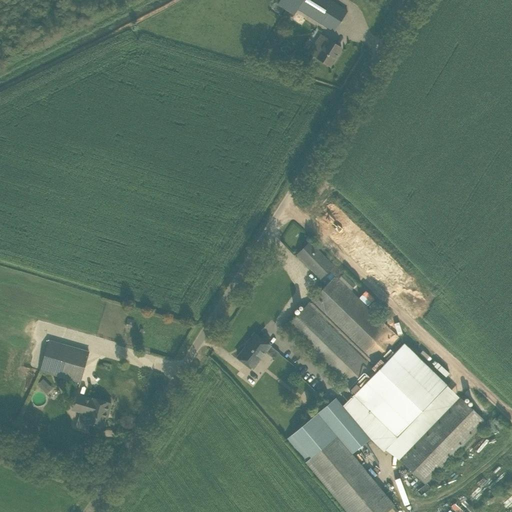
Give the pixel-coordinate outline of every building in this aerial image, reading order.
[(280,0),(278,5),(277,5),(278,6),(293,14),(293,15),(297,9),(321,23),(334,3),(329,0),(280,0)] [(334,32),(347,11),(334,3),(321,23),(334,32)] [(320,35),(309,53),(330,66),(341,48),(320,35)] [(330,270),(335,276),(338,278),(343,273),(345,271),(332,259),(329,262),(310,243),(296,255),(321,279),(330,270)] [(338,278),(335,276),(283,329),(348,392),(400,338),(350,290),(355,284),(343,273),(338,278)] [(0,313),(92,340),(101,310),(1,280),(0,282),(0,313)] [(249,343),(238,357),(252,368),(270,346),(254,333),(248,342),(249,343)] [(80,382),(89,352),(48,340),(39,370),(57,376),(80,382)] [(404,343),(354,394),(397,436),(447,385),(404,343)] [(38,384),(47,392),(52,387),(43,379),(38,384)] [(108,414),(111,404),(93,398),(92,399),(76,395),(72,410),(81,412),(83,405),(90,407),(86,422),(102,427),(106,413),(108,414)] [(460,397),(399,459),(425,484),(485,422),(460,397)] [(292,435),(287,439),(306,462),(347,511),(386,511),(394,505),(351,454),(369,438),(336,398),(292,435)] [(36,423),(42,409),(28,402),(22,417),(36,423)] [(479,475),(497,458),(494,454),(475,471),(479,475)] [(426,483),(418,490),(422,495),(430,488),(426,483)]
